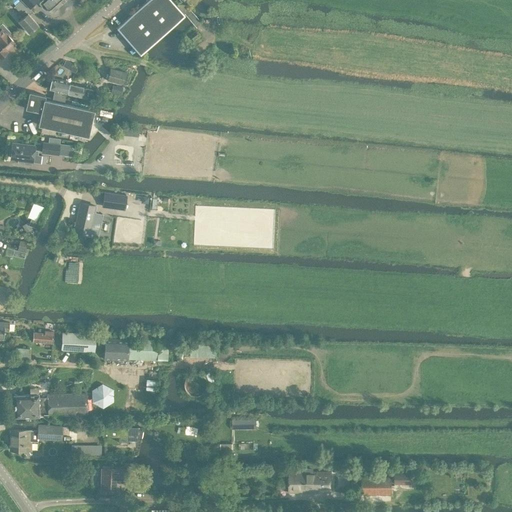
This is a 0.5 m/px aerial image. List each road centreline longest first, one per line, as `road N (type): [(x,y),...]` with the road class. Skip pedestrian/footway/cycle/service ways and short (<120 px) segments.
road 1 (track): [(470,113),(208,83),(93,51),(78,34)]
road 2 (tertiary): [(0,105),(118,0)]
